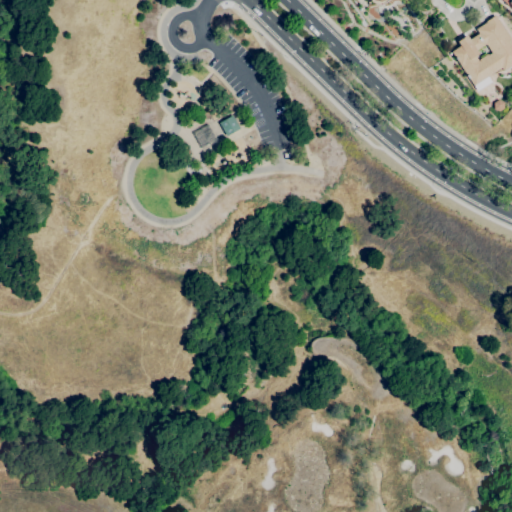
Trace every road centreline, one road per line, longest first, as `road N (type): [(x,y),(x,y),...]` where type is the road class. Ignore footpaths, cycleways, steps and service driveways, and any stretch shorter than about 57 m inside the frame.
road 1 (secondary): [(249,0),(393,139),(511,212)]
road 2 (secondary): [(511,180),(408,116),(287,0)]
